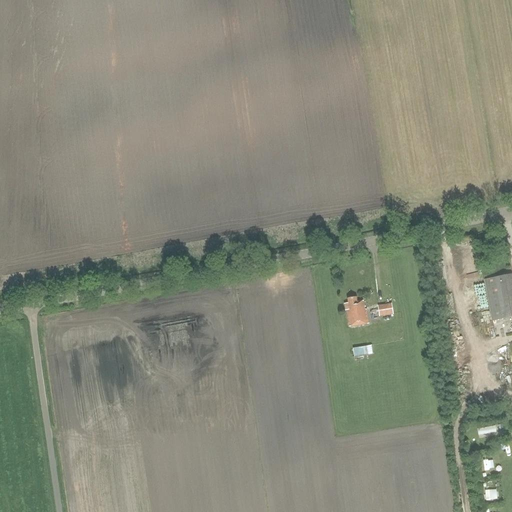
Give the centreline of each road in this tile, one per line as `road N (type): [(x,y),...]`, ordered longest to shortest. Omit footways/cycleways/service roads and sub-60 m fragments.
road 1 (tertiary): [(29,303),(511,211)]
road 2 (unclassified): [(58,511),(29,303)]
